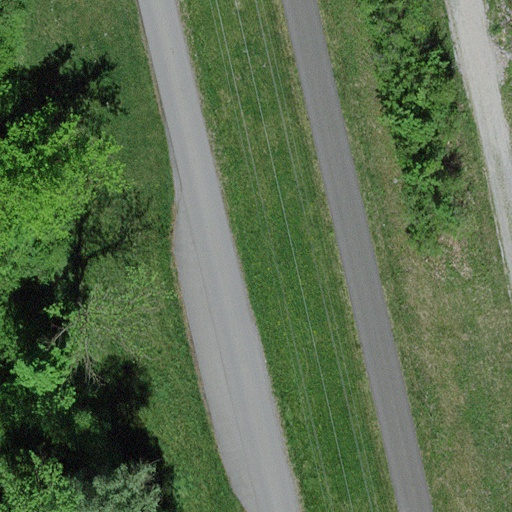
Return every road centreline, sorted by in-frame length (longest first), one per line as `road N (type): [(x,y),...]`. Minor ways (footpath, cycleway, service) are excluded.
road 1 (track): [(296,0),(414,511)]
road 2 (track): [(458,0),(511,237)]
